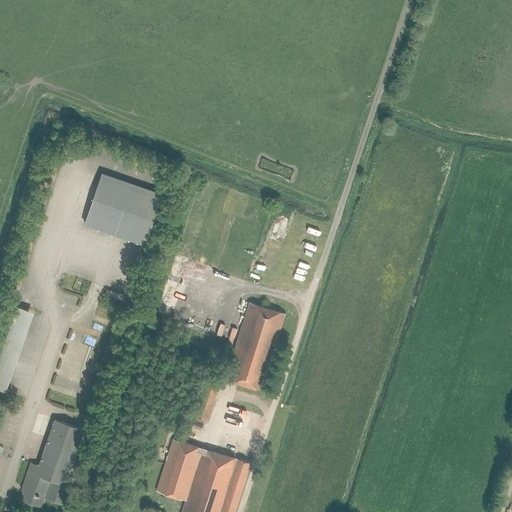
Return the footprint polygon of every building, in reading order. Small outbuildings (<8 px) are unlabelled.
[(101,172),(84,224),(146,244),(163,193),(101,172)] [(249,302),(225,378),(262,390),(286,314),(249,302)] [(0,354),(0,388),(7,391),(33,310),(16,305),(0,354)] [(206,373),(192,415),(205,419),(209,421),(223,379),(206,373)] [(192,415),(191,420),(203,425),(205,419),(192,415)] [(31,463),(29,467),(23,486),(25,486),(20,500),(41,507),(44,498),(65,505),(77,469),(71,467),(84,429),(54,420),(51,429),(52,429),(39,466),(31,463)] [(191,420),(189,426),(202,431),(204,425),(203,425),(191,420)] [(235,511),(251,463),(171,438),(170,441),(172,442),(156,491),(186,500),(182,511),(235,511)]
